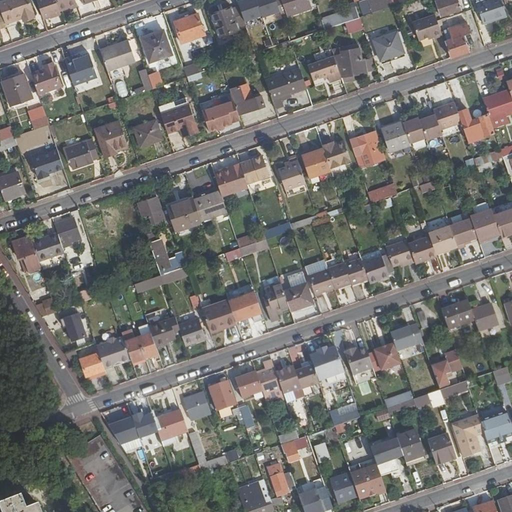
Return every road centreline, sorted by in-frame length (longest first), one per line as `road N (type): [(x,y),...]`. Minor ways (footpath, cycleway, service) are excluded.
road 1 (residential): [(511,47),(0,224)]
road 2 (residential): [(84,407),(511,259)]
road 3 (residential): [(0,58),(169,0)]
road 4 (residential): [(0,271),(84,407)]
road 5 (residential): [(396,511),(511,471)]
